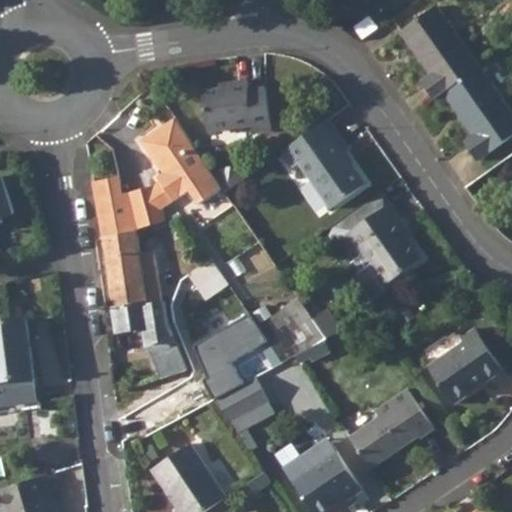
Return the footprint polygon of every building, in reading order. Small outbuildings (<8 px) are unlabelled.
[(421,81),(435,100),(445,93),(480,68),(437,7),(402,32),(413,48),(417,45),(421,52),(418,54),(431,74),(421,81)] [(511,113),(480,68),(445,93),(456,109),(460,106),(465,114),(462,117),(475,135),(465,142),(479,161),(511,136),(511,113)] [(231,86),(206,90),(213,131),(255,123),(256,130),(273,127),(265,86),(250,88),(248,79),(230,82),(231,86)] [(120,177),(94,182),(98,205),(103,238),(137,231),(164,220),(165,208),(192,189),(202,202),(225,186),(189,134),(177,117),(144,139),(169,176),(158,183),(124,194),(120,177)] [(332,117),(285,150),(296,165),(301,161),(333,205),(368,182),(346,151),(351,147),(332,117)] [(0,223),(7,221),(5,216),(18,211),(7,174),(0,176),(0,223)] [(369,218),(391,203),(383,191),(346,217),(354,228),(369,218)] [(346,217),(335,224),(357,255),(366,249),(389,281),(422,257),(397,222),(402,218),(391,203),(369,218),(354,228),(346,217)] [(137,231),(103,238),(112,291),(142,286),(144,304),(161,302),(157,275),(160,275),(156,252),(141,255),(137,231)] [(297,251),(279,264),(287,276),(306,263),(297,251)] [(230,285),(213,259),(190,275),(207,300),(230,285)] [(142,286),(112,291),(114,309),(144,304),(142,286)] [(300,294),(288,302),(317,344),(328,338),(330,337),(300,294)] [(144,304),(114,309),(115,310),(118,334),(146,331),(149,348),(160,378),(186,369),(169,326),(165,302),(161,302),(144,304)] [(0,407),(22,404),(39,402),(32,345),(28,317),(0,321),(0,407)] [(467,341),(432,366),(456,402),(481,384),(479,382),(487,377),(489,379),(506,367),(499,357),(485,337),(478,327),(464,337),(467,341)] [(485,337),(499,357),(508,351),(493,331),(485,337)] [(317,344),(310,348),(314,356),(316,359),(334,350),(328,338),(317,344)] [(279,360),(271,345),(248,358),(255,372),(279,360)] [(310,348),(296,355),(301,363),(314,356),(310,348)] [(256,377),(217,399),(232,421),(269,400),(256,377)] [(380,415),(351,436),(373,467),(419,434),(422,437),(436,427),(409,387),(377,409),(380,415)] [(52,405),(0,421),(0,446),(59,427),(52,405)] [(330,438),(285,469),(295,483),(339,452),(330,438)] [(178,511),(206,511),(228,497),(192,444),(154,471),(181,509),(178,511)] [(339,452),(295,483),(315,511),(325,511),(348,497),(349,499),(364,489),(339,452)] [(4,488),(0,489),(0,505),(9,503),(11,511),(61,511),(59,504),(53,506),(49,492),(62,488),(56,472),(4,488)]
